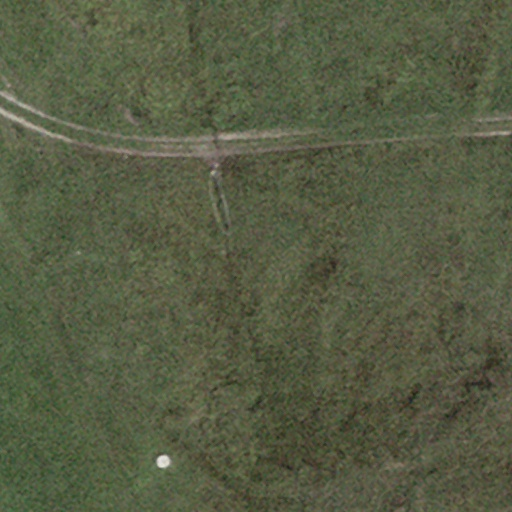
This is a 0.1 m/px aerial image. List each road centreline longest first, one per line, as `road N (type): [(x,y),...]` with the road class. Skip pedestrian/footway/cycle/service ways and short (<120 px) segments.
road 1 (track): [(0,91),(44,113),(167,137),(511,116)]
road 2 (track): [(146,511),(0,227)]
